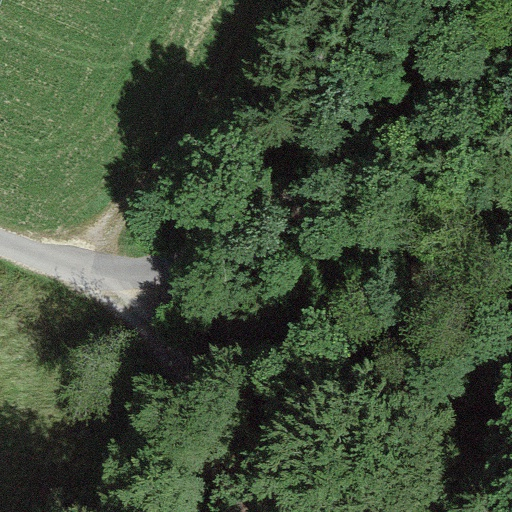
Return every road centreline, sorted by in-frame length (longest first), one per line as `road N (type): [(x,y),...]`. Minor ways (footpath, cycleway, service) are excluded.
road 1 (track): [(0,245),(176,290),(511,81)]
road 2 (track): [(124,280),(208,363),(228,511)]
